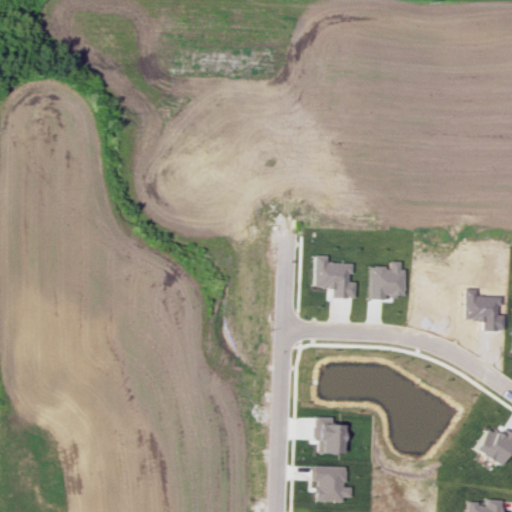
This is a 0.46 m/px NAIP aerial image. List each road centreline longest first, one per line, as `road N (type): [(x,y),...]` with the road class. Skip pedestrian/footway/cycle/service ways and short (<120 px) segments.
road 1 (residential): [(272,511),(283,234)]
road 2 (residential): [(281,328),(386,331),(442,346),(511,392)]
road 3 (residential): [(283,234),(289,0)]
road 4 (residential): [(286,138),(384,138),(511,100)]
